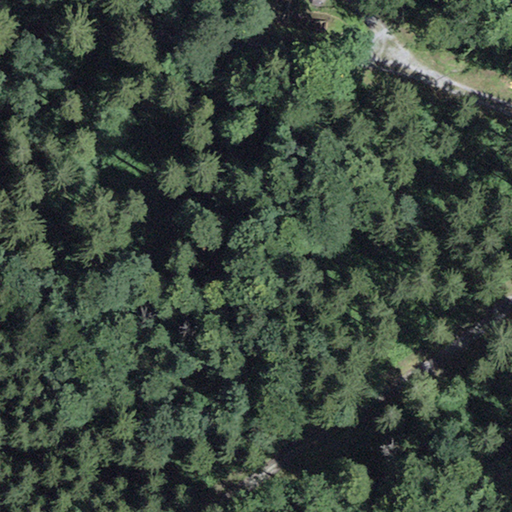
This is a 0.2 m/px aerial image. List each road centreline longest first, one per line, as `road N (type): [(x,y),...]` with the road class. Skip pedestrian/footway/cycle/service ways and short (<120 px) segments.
road 1 (track): [(396,61),(0,19)]
road 2 (track): [(511,106),(396,61)]
